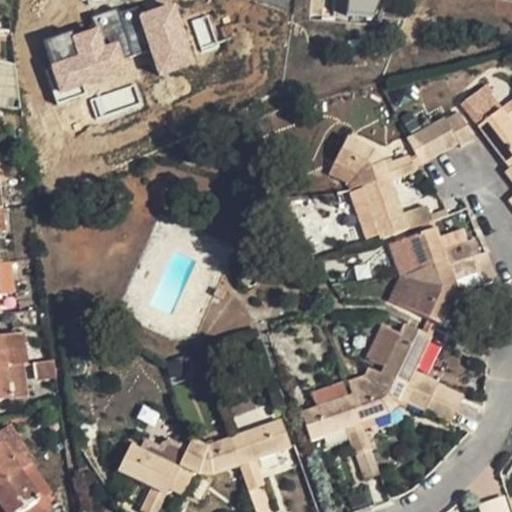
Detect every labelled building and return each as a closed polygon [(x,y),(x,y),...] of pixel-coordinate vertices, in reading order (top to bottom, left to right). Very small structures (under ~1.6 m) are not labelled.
[(347,0),(347,15),(368,17),(374,0),(347,0)] [(176,4),(140,15),(159,75),(195,64),(176,4)] [(104,46),(98,28),(74,35),(81,57),(55,66),(62,89),(82,83),(86,95),(140,78),(132,54),(123,57),(118,41),(104,46)] [(509,170),(511,167),(511,126),(510,123),(511,120),(511,100),(493,116),(475,94),(460,106),(509,170)] [(458,114),(446,121),(458,145),(460,148),(474,141),(458,114)] [(445,119),(432,126),(446,151),(458,145),(446,121),(445,119)] [(432,126),(419,132),(433,158),(446,151),(432,126)] [(419,132),(406,139),(415,155),(420,166),(433,158),(419,132)] [(389,181),(415,173),(413,169),(410,158),(409,157),(391,164),(390,159),(382,161),(373,151),(346,138),(328,175),(347,184),(350,191),(361,187),(362,191),(389,181)] [(413,169),(420,166),(415,155),(410,158),(413,169)] [(389,181),(362,191),(380,240),(432,221),(427,207),(402,216),(389,181)] [(347,195),(363,241),(378,236),(362,191),(347,195)] [(388,247),(399,278),(413,276),(448,266),(480,254),(475,240),(467,243),(463,230),(438,239),(435,230),(388,247)] [(406,286),(397,306),(441,326),(453,299),(454,286),(462,288),(483,285),(496,281),(486,252),(448,266),(413,276),(399,278),(399,279),(398,282),(406,286)] [(9,261),(0,262),(0,294),(11,293),(9,261)] [(381,374),(456,410),(463,395),(414,372),(431,338),(404,325),(399,335),(383,368),(381,374)] [(382,326),(366,360),(383,368),(399,335),(382,326)] [(0,337),(0,368),(9,367),(5,337),(0,338),(0,337)] [(36,381),(55,379),(53,361),(35,363),(36,381)] [(22,365),(9,367),(13,396),(24,395),(22,365)] [(0,397),(13,396),(9,367),(0,368),(0,397)] [(346,383),(351,396),(361,423),(388,414),(398,405),(400,401),(450,424),(456,410),(381,374),(368,368),(364,377),(346,383)] [(351,396),(300,414),(310,441),(345,429),(364,480),(379,475),(361,423),(351,396)] [(233,429),(264,419),(257,398),(226,408),(233,429)] [(280,421),(230,439),(240,466),(256,511),(271,511),(273,511),(254,461),(290,449),(280,421)] [(4,426),(0,428),(0,448),(18,471),(29,463),(32,461),(4,426)] [(192,440),(178,468),(168,490),(181,496),(192,473),(198,475),(212,476),(240,466),(230,439),(206,447),(192,440)] [(140,511),(158,511),(178,468),(130,445),(118,471),(152,488),(140,511)] [(0,484),(18,471),(0,448),(0,484)] [(46,488),(29,463),(18,471),(36,496),(46,488)] [(14,511),(36,496),(18,471),(0,484),(0,505),(5,511),(14,511)] [(42,511),(47,509),(36,496),(14,511),(42,511)]
